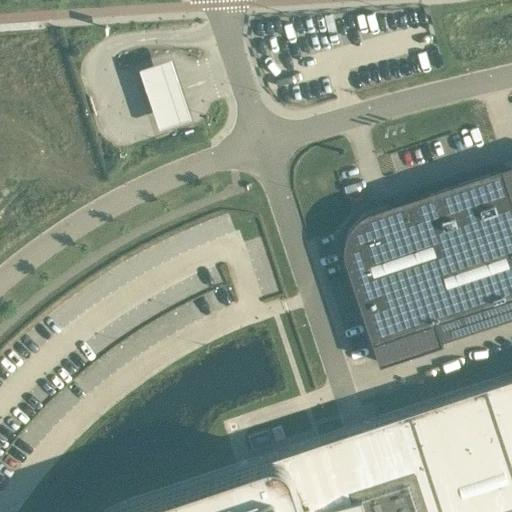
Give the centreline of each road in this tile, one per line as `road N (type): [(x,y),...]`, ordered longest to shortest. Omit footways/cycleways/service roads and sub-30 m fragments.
road 1 (unclassified): [(257,142),(88,214),(0,281)]
road 2 (unclassified): [(350,408),(257,142)]
road 3 (unclassified): [(511,75),(257,142)]
road 4 (track): [(78,511),(116,485),(241,446)]
road 5 (unclassified): [(257,142),(211,0)]
